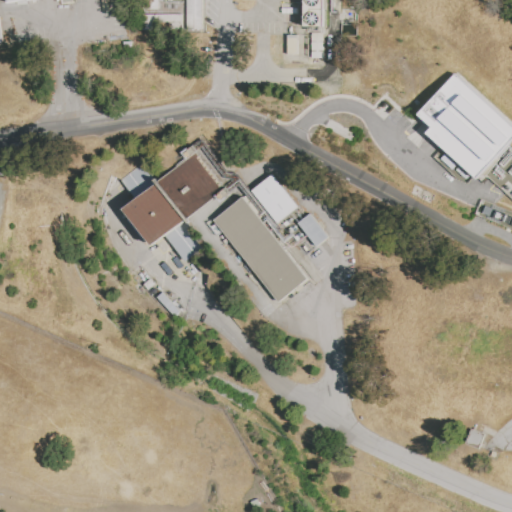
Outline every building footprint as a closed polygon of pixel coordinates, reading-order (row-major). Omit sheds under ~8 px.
[(143,8),(143,0),(158,0),(159,8),(143,8)] [(187,30),(187,0),(202,0),(202,30),(187,30)] [(305,28),(305,0),(325,0),(325,28),(305,28)] [(144,30),(143,15),(182,14),(182,30),(144,30)] [(3,26),(16,24),(17,31),(4,33),(3,26)] [(312,58),(312,34),(324,34),(324,58),(312,58)] [(287,55),(287,36),(298,35),(298,39),(300,39),(300,55),(287,55)] [(454,74),(511,125),(511,140),(477,180),(425,133),(430,127),(417,115),(454,74)] [(194,153),(223,189),(185,220),(156,184),(194,153)] [(124,210),(135,201),(119,181),(140,164),(156,184),(185,220),(153,246),(124,210)] [(274,174),(300,207),(278,224),(252,192),(274,174)] [(215,220),(244,198),(283,248),(285,247),(310,279),(280,303),(215,220)] [(511,213),(511,229),(474,214),(479,200),(511,213)] [(317,247),(299,223),(311,214),(329,237),(317,247)] [(480,451),(467,446),(472,431),(486,437),(480,451)]
